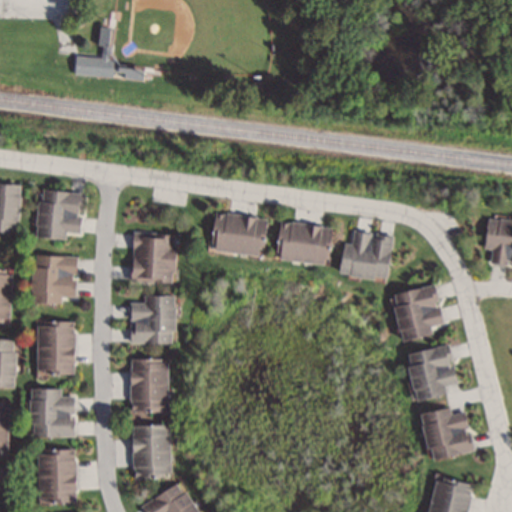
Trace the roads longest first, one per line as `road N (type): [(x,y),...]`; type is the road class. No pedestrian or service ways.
road 1 (residential): [(0,157),(376,208),(419,221),(460,270),(511,483)]
road 2 (residential): [(112,172),(103,374),(116,511)]
